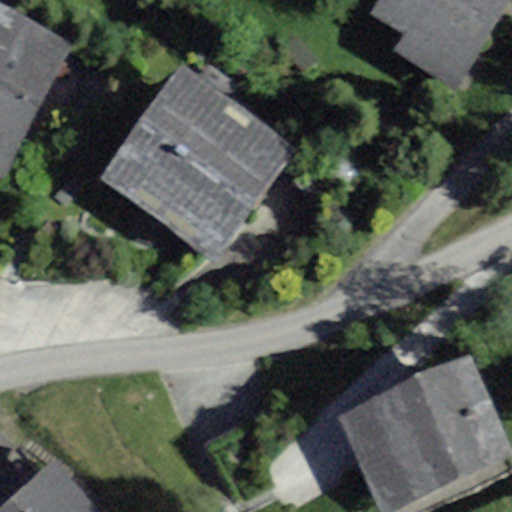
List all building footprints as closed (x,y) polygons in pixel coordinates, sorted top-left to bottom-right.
[(391,63),(456,102),(511,8),(511,0),(390,0),(371,31),(400,48),(391,63)] [(0,15),(0,187),(3,189),(69,48),(0,15)] [(103,193),(212,268),(291,154),(181,79),(103,193)] [(335,420),(374,511),(395,511),(507,464),(465,365),(335,420)] [(3,511),(92,511),(55,469),(3,511)]
